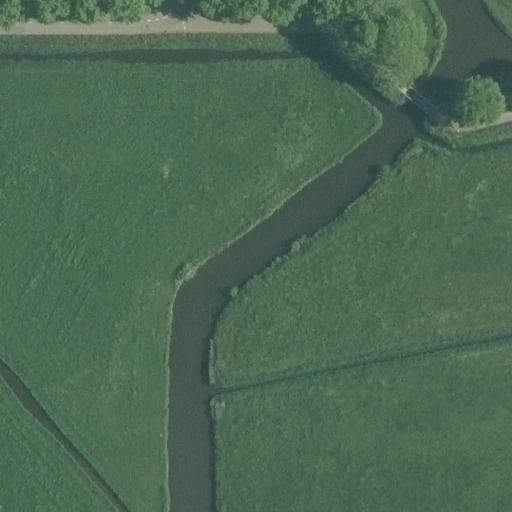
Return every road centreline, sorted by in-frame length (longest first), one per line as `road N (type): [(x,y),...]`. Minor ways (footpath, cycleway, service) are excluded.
road 1 (unclassified): [(376,21),(184,23)]
road 2 (unclassified): [(184,23),(0,24)]
